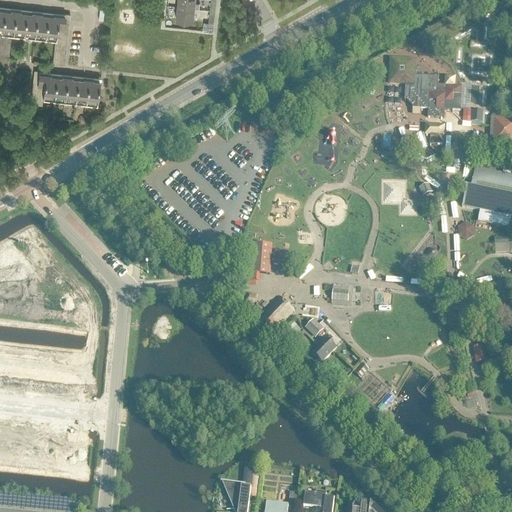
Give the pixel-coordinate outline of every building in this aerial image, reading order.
[(195,9),(195,0),(178,0),(177,7),(195,9)] [(215,12),(216,0),(211,0),(211,4),(206,4),(206,10),(210,10),(210,11),(215,12)] [(193,22),(195,9),(177,7),(176,20),(193,22)] [(64,66),(70,15),(64,14),(64,17),(0,9),(0,32),(55,39),(52,65),(64,66)] [(461,113),(462,89),(438,87),(438,79),(416,78),(416,61),(390,60),(389,86),(405,87),(405,102),(407,102),(412,109),(412,111),(428,111),(428,119),(444,120),(445,104),(452,105),(452,113),(461,113)] [(97,104),(99,81),(39,75),(40,71),(34,71),(30,104),(42,105),(43,98),(97,104)] [(482,128),(484,113),(471,112),(470,124),(472,124),(472,127),(482,128)] [(511,121),(495,121),(494,145),(511,146),(511,121)] [(443,146),(444,128),(426,127),(425,136),(430,136),(430,146),(443,146)] [(511,177),(510,177),(511,172),(502,169),(501,175),(476,170),(475,170),(471,190),(466,189),(462,209),(463,209),(482,213),(480,222),(507,228),(509,218),(511,218),(511,177)] [(418,191),(422,200),(432,195),(428,187),(418,191)] [(475,238),(474,228),(466,224),(458,230),(459,239),(467,243),(475,238)] [(511,237),(494,238),(495,249),(511,249),(511,237)] [(271,258),(272,247),(251,245),(250,256),(271,258)] [(438,257),(438,255),(438,253),(437,252),(435,251),(434,251),(432,251),(430,251),(429,252),(428,253),(427,255),(428,258),(428,259),(430,261),(432,261),(433,261),(435,260),(437,259),(438,257)] [(287,270),(289,255),(274,253),(272,267),(287,270)] [(259,284),(261,259),(250,258),(247,286),(256,287),(256,283),(259,284)] [(358,277),(360,269),(352,267),(350,275),(358,277)] [(348,304),(349,293),(333,292),(332,302),(348,304)] [(257,305),(258,296),(247,295),(246,304),(257,305)] [(507,309),(505,299),(491,301),(493,311),(507,309)] [(278,328),(294,313),(281,300),(265,315),(267,317),(258,325),(269,335),(277,327),(278,328)] [(317,338),(319,339),(320,338),(321,338),(324,334),(322,332),(324,331),(314,321),(307,329),(317,338)] [(302,332),(294,324),(287,331),(295,339),(302,332)] [(322,365),(336,350),(330,344),(333,341),(330,338),(313,355),(322,365)] [(443,346),(440,340),(431,344),(435,350),(443,346)] [(476,362),(483,360),(480,346),(473,348),(476,362)] [(0,390),(17,392),(20,361),(0,358),(0,390)] [(26,393),(52,396),(55,365),(29,362),(26,393)] [(52,396),(77,399),(81,368),(55,365),(52,396)] [(361,380),(369,371),(362,365),(354,374),(361,380)] [(356,404),(360,399),(354,394),(350,399),(356,404)] [(477,408),(475,398),(473,398),(472,396),(467,397),(468,399),(465,400),(467,410),(477,408)] [(0,455),(9,456),(13,425),(0,423),(0,455)] [(18,457),(44,460),(48,429),(22,426),(18,457)] [(51,461),(77,464),(80,433),(54,430),(51,461)] [(261,473),(254,472),(252,487),(259,488),(261,473)] [(245,489),(245,487),(221,484),(222,484),(234,511),(248,511),(251,490),(245,489)] [(333,511),(334,502),(326,501),(326,499),(326,498),(326,494),(317,493),(316,497),(305,496),(304,509),(324,511),(323,511),(333,511)] [(290,494),(289,503),(296,504),(297,495),(290,494)] [(377,511),(371,505),(370,511),(367,511),(367,508),(362,508),(362,509),(357,505),(358,504),(358,503),(356,506),(354,509),(352,511),(351,511),(377,511)]
